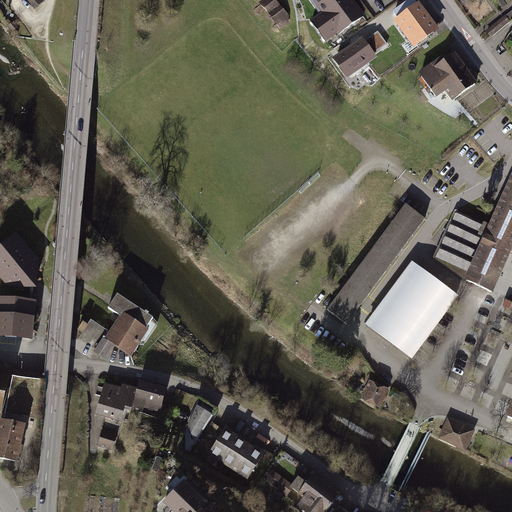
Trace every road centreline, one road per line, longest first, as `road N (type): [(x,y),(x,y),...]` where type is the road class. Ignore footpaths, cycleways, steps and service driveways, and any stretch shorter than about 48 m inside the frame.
road 1 (tertiary): [(88,0),(43,511)]
road 2 (residential): [(379,503),(219,394),(125,369),(0,358)]
road 3 (residential): [(511,165),(446,208),(358,321),(360,332)]
